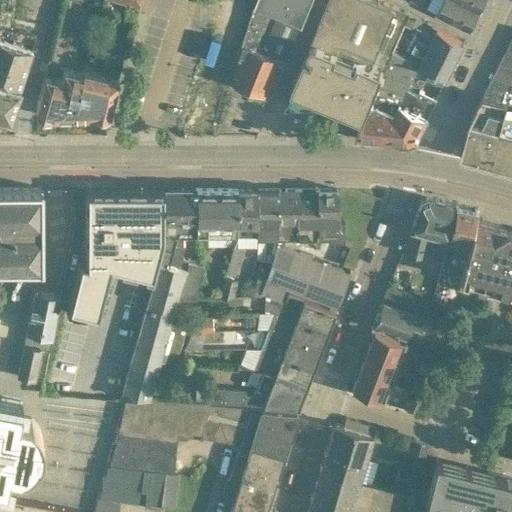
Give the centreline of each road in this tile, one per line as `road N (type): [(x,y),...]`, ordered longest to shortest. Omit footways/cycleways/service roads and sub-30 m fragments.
road 1 (residential): [(288,511),(397,201),(428,166)]
road 2 (residential): [(428,166),(371,156),(143,155)]
road 3 (residential): [(508,0),(428,166)]
road 4 (residential): [(0,155),(143,155)]
